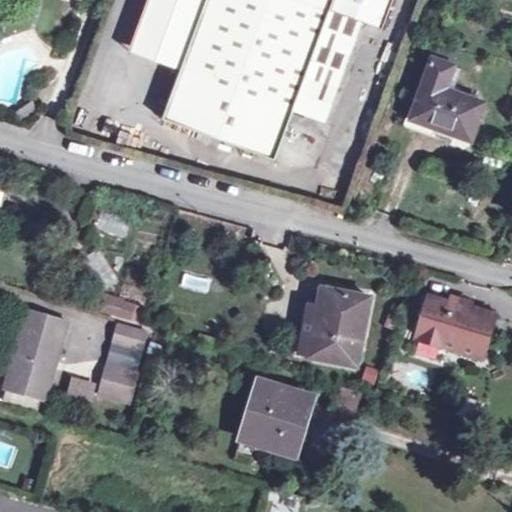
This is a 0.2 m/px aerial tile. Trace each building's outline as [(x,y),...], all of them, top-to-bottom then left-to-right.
[(206,0),(147,0),(129,50),(182,68),(206,0)] [(277,160),(294,112),(331,10),(363,21),(382,29),(392,0),(206,0),(182,68),(164,119),(277,160)] [(363,21),(331,10),(294,112),(327,124),(363,21)] [(430,60),(406,119),(470,142),(483,106),(462,97),(470,74),(430,60)] [(22,115),(28,126),(40,119),(34,109),(22,115)] [(124,236),(129,220),(99,211),(94,228),(124,236)] [(207,293),(211,280),(183,272),(179,285),(207,293)] [(305,314),(294,349),(349,366),(369,299),(326,286),(320,306),(317,305),(313,317),(305,314)] [(98,312),(131,322),(135,305),(103,296),(98,312)] [(422,339),(481,355),(492,315),(456,305),(454,307),(434,302),(422,339)] [(17,350),(58,362),(68,323),(28,311),(17,350)] [(118,323),(112,345),(141,354),(148,332),(118,323)] [(112,345),(107,359),(138,367),(141,354),(112,345)] [(46,403),(58,362),(17,350),(5,391),(8,391),(5,400),(40,410),(42,402),(46,403)] [(138,367),(107,359),(96,399),(127,407),(138,367)] [(93,384),(72,378),(67,397),(87,403),(93,384)] [(258,385),(241,442),(292,457),(309,400),(258,385)] [(337,420),(349,424),(354,405),(342,401),(337,420)] [(0,465),(9,468),(16,448),(0,442),(0,465)]
